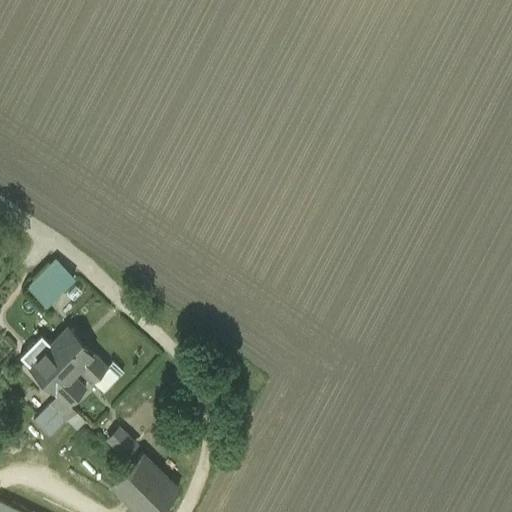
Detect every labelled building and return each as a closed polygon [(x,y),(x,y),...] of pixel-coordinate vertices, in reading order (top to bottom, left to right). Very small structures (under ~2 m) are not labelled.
[(37,278),(30,285),(47,304),(73,279),(62,267),(44,285),(37,278)] [(67,327),(30,366),(58,394),(49,402),(50,402),(66,419),(67,419),(77,409),(70,402),(85,387),(71,373),(78,366),(92,381),(106,366),(67,327)] [(66,419),(50,402),(33,419),(50,435),(66,419)] [(135,445),(118,429),(108,439),(125,455),(135,445)] [(142,453),(111,485),(138,511),(155,511),(178,489),(142,453)] [(22,511),(0,501),(0,511),(22,511)]
